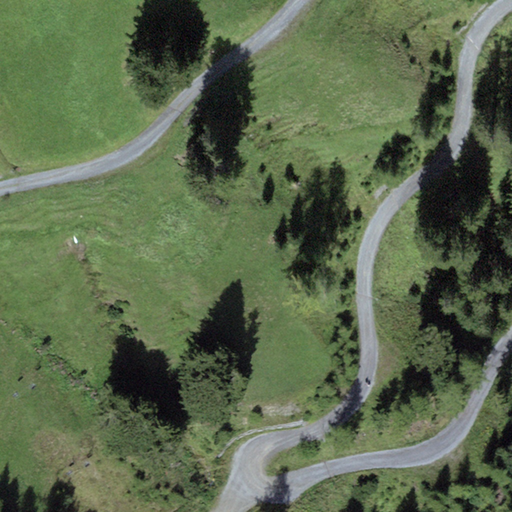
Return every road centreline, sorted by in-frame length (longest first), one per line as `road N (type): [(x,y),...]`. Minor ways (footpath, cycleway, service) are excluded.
road 1 (track): [(511,12),(475,55),(461,143),(374,238),(363,282),(368,378),(353,407),(321,433),(253,456),(256,489)]
road 2 (track): [(0,191),(123,158),(306,0)]
road 3 (track): [(256,489),(275,498),(451,442),(511,348)]
